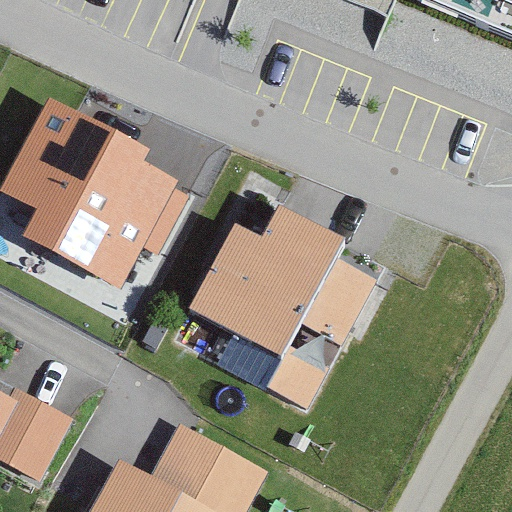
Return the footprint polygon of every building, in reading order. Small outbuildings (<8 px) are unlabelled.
[(511,0),(438,0),(511,29),(511,0)] [(25,190),(68,209),(55,240),(156,283),(211,155),(67,93),(25,190)] [(230,231),(186,315),(289,368),(333,284),(230,231)] [(0,461),(32,480),(65,422),(0,385),(0,461)] [(122,474),(102,511),(189,511),(191,509),(122,474)]
